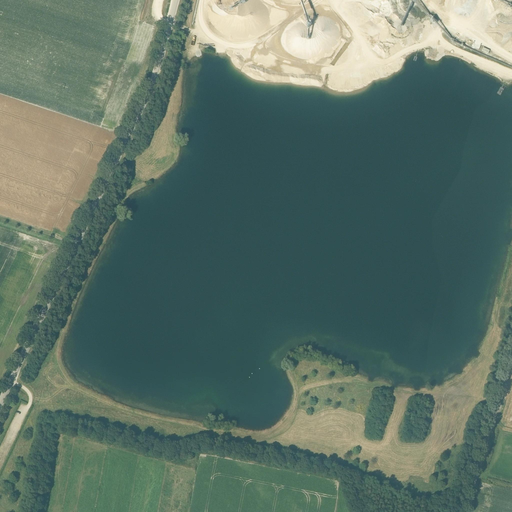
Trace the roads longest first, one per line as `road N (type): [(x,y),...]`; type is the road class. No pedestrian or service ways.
road 1 (unclassified): [(0,401),(138,112),(172,0)]
road 2 (track): [(511,354),(470,511)]
